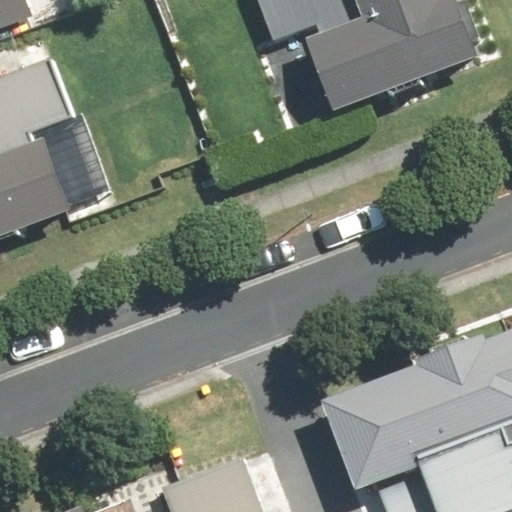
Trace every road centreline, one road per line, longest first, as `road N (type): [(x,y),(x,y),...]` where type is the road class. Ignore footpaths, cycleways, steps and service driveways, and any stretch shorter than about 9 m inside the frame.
road 1 (residential): [(511,208),(252,317)]
road 2 (residential): [(252,317),(0,413)]
road 3 (residential): [(252,317),(327,511)]
